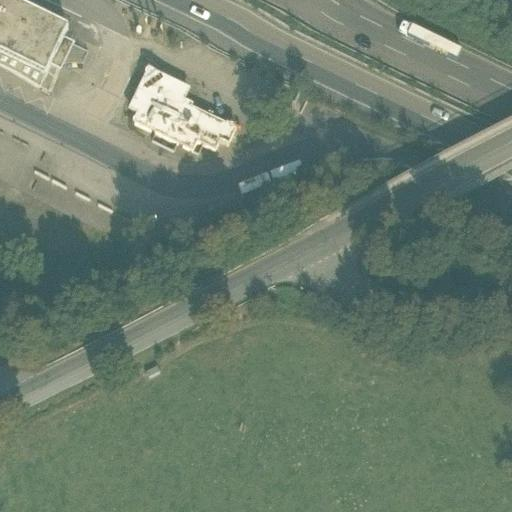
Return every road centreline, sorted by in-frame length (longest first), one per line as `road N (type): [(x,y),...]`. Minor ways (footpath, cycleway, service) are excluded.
road 1 (motorway): [(184,0),(511,156)]
road 2 (secondary): [(306,255),(0,411)]
road 3 (motorway): [(511,105),(297,0)]
road 4 (secondary): [(511,151),(306,255)]
road 5 (unclassified): [(306,255),(335,285),(372,304),(428,313),(511,310)]
road 6 (motorway): [(364,139),(511,198)]
